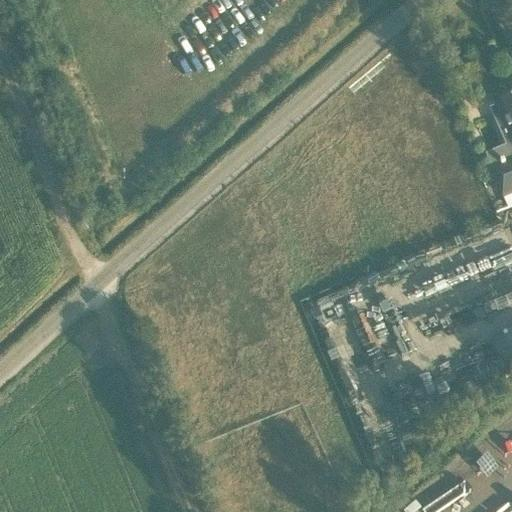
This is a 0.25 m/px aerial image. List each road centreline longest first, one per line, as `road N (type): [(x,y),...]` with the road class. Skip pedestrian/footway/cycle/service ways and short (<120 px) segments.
road 1 (unclassified): [(0,372),(423,0)]
road 2 (track): [(97,285),(0,50)]
road 3 (track): [(97,285),(196,511)]
